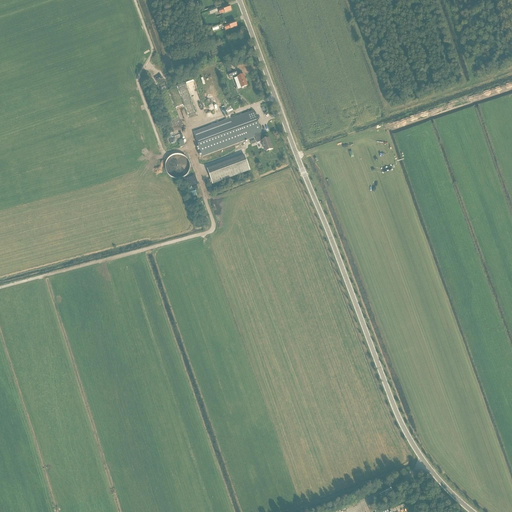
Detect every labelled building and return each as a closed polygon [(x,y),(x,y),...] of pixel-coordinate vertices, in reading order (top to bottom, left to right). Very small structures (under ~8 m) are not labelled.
[(224,13),(231,11),(229,6),(223,8),(223,9),(218,10),(220,14),(224,13)] [(230,29),(237,26),(235,22),(228,24),(229,25),(224,26),(225,30),(230,29)] [(241,88),(247,86),(243,75),(237,77),(241,88)] [(200,101),(194,81),(187,83),(193,103),(200,101)] [(170,89),(173,104),(182,101),(178,86),(170,89)] [(266,152),(273,149),(269,138),(263,141),(261,134),(262,134),(253,111),(193,133),(202,156),(255,137),(257,143),(261,142),(263,147),(264,147),(266,152)] [(212,185),(250,171),(245,156),(207,170),(212,185)]
